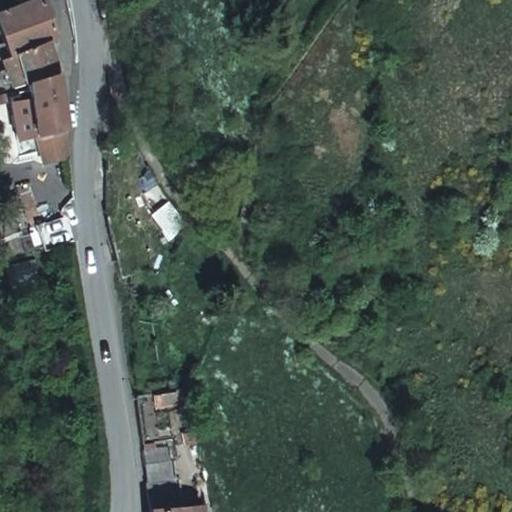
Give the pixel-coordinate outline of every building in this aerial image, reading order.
[(38,0),(19,7),(0,14),(0,34),(7,53),(46,42),(58,39),(42,0),(38,0)] [(7,53),(0,55),(0,85),(0,87),(54,75),(46,42),(7,53)] [(19,137),(38,134),(63,130),(56,81),(54,75),(0,87),(4,99),(10,98),(19,137)] [(43,164),(68,160),(65,139),(63,130),(38,134),(43,164)] [(216,511),(214,503),(182,503),(182,480),(174,482),(171,460),(169,460),(167,446),(142,451),(150,511),(149,511),(216,511)]
